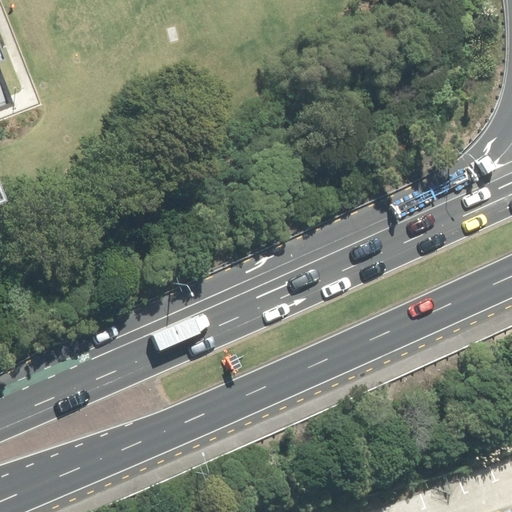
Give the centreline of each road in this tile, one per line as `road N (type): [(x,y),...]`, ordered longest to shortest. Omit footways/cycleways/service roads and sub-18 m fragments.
road 1 (primary): [(511,274),(0,495)]
road 2 (primary): [(0,409),(435,221)]
road 3 (motorway): [(435,221),(487,159),(511,112)]
